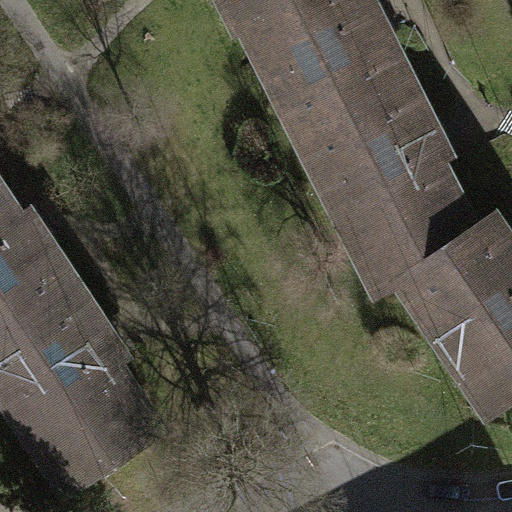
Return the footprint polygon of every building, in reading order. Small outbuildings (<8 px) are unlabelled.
[(246,21),(300,131),(408,78),(370,0),(361,5),(358,0),(227,0),(239,25),(246,21)] [(300,131),(379,291),(404,277),(472,230),(437,157),(447,152),(408,78),(300,131)] [(0,330),(75,281),(27,208),(19,213),(0,184),(0,330)] [(491,409),(511,395),(511,244),(493,217),(472,230),(404,277),(491,409)] [(0,330),(0,386),(67,486),(159,425),(114,359),(123,353),(75,281),(0,330)]
